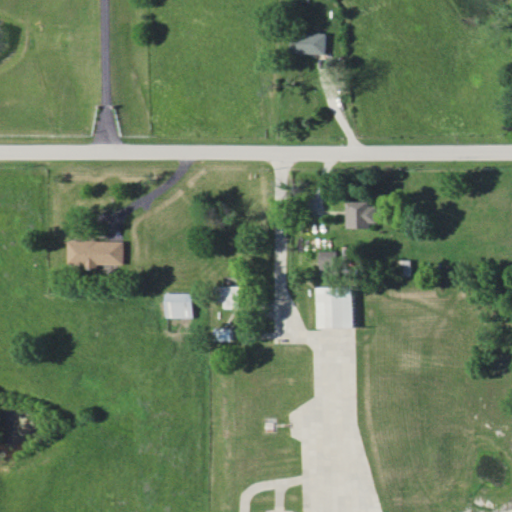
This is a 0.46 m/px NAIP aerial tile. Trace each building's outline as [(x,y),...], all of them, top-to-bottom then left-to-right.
[(329,54),(329,33),(293,32),(292,53),(329,54)] [(348,228),(374,227),(373,209),(371,209),(370,200),(347,201),(348,228)] [(127,264),(127,240),(73,240),(72,263),(89,264),(89,268),(101,268),(101,263),(127,264)] [(342,250),(321,251),(321,274),(343,273),(342,250)] [(221,286),(248,286),(248,312),(230,311),(227,303),(221,304),(221,286)] [(358,331),(359,288),(325,288),(325,331),(358,331)] [(173,294),(201,294),(201,320),(173,320),(173,294)] [(222,329),(241,329),(241,335),(241,342),(222,342),(222,329)]
